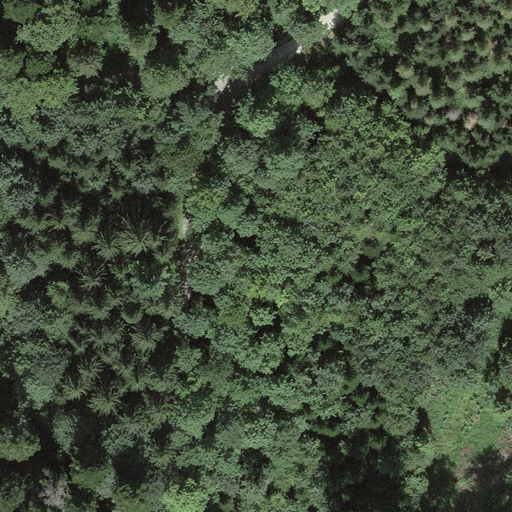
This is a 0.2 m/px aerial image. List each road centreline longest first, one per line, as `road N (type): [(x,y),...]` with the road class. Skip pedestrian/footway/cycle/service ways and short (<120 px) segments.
road 1 (track): [(174,511),(170,311),(227,72)]
road 2 (track): [(296,41),(451,166),(511,177)]
road 3 (track): [(0,91),(227,72)]
road 4 (track): [(227,72),(283,53),(342,0)]
